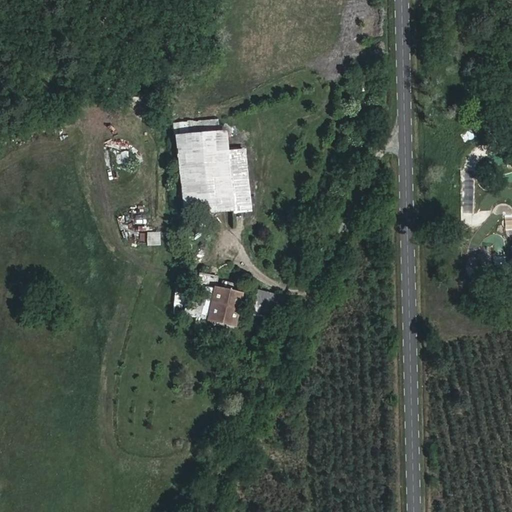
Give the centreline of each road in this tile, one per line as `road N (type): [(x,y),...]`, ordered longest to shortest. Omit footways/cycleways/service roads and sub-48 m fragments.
road 1 (secondary): [(410,0),(422,511)]
road 2 (track): [(199,511),(412,111)]
